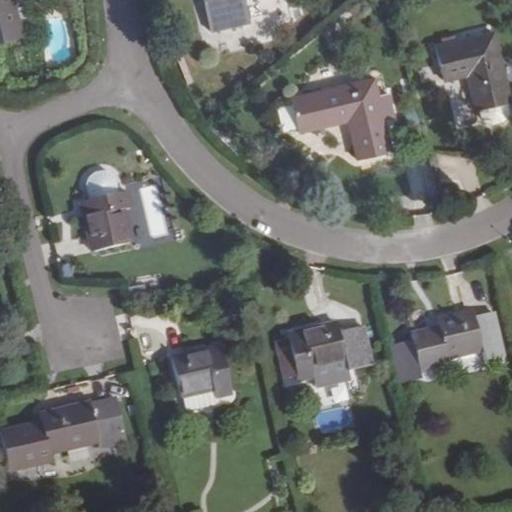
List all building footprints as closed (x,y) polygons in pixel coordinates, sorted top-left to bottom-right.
[(17,20),(12,0),(0,0),(0,42),(10,40),(11,46),(25,43),(20,19),(17,20)] [(12,0),(17,20),(20,19),(25,18),(21,0),(12,0)] [(203,0),(211,31),(251,23),(245,0),(203,0)] [(292,24),(287,5),(273,9),(277,27),(292,24)] [(493,26),(494,34),(437,47),(445,80),(466,75),(475,109),(503,102),(508,101),(499,58),(511,54),(511,47),(507,23),(493,26)] [(386,139),(372,79),(305,96),(312,128),(347,120),(354,146),(386,139)] [(503,102),(478,108),(480,118),(489,124),(500,122),(506,112),(503,102)] [(292,105),(277,108),(282,132),(297,129),(292,105)] [(84,186),(88,200),(118,194),(115,179),(107,173),(88,176),(84,186)] [(129,208),(126,192),(118,194),(88,200),(79,202),(87,236),(63,241),(68,257),(130,243),(122,209),(129,208)] [(447,359),(481,351),(472,312),(436,320),(438,328),(410,335),(412,342),(392,347),(400,385),(421,381),(419,371),(449,364),(447,359)] [(349,382),(336,325),(287,335),(288,341),(295,378),(296,382),(314,378),(316,389),(349,382)] [(295,378),(288,341),(277,344),(284,380),(295,378)] [(214,398),(231,394),(221,348),(170,359),(179,397),(212,390),(214,398)] [(34,416),(36,423),(0,431),(0,439),(7,471),(50,461),(49,452),(94,441),(97,449),(126,442),(115,399),(87,406),(87,404),(34,416)] [(457,494),(431,500),(433,511),(441,511),(461,508),(457,494)]
